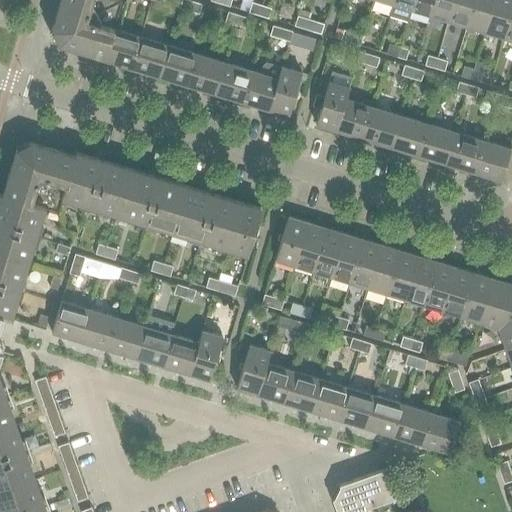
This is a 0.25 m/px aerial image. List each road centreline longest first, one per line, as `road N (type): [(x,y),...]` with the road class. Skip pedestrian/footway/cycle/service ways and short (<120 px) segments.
road 1 (residential): [(511,235),(0,80)]
road 2 (residential): [(283,443),(81,376),(124,497)]
road 3 (residential): [(124,497),(283,443)]
